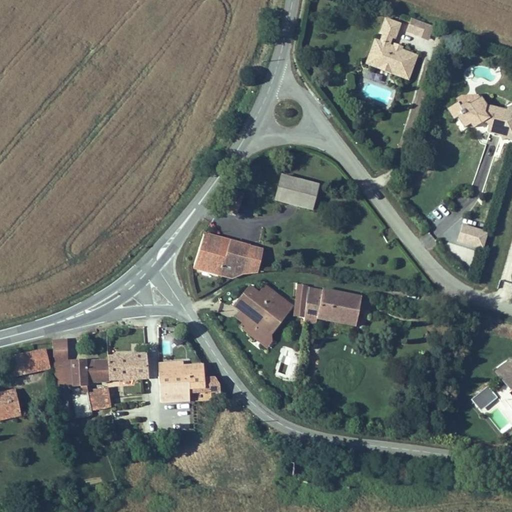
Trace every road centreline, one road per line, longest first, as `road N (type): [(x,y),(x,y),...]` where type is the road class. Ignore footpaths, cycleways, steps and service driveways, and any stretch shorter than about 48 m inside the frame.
road 1 (tertiary): [(511,470),(293,430),(243,393),(187,313)]
road 2 (residential): [(323,135),(448,280),(511,307)]
road 3 (tertiary): [(139,266),(81,307),(21,333)]
